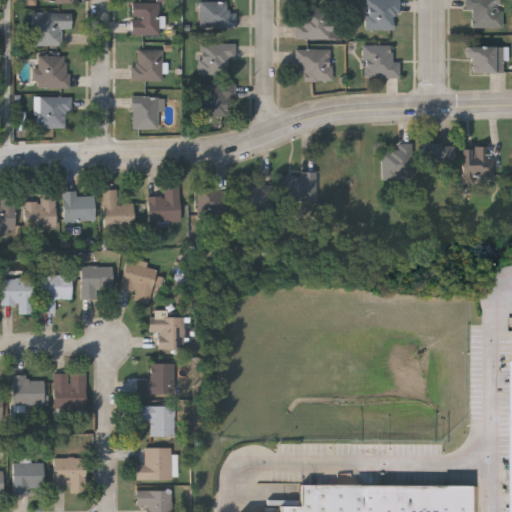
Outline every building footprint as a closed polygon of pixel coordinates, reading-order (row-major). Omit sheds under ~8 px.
[(199,26),(199,0),(226,0),(226,11),(235,11),(235,26),(199,26)] [(399,0),(399,14),(392,14),(392,29),(365,29),(365,0),(399,0)] [(464,9),(464,0),(501,0),(501,27),(471,27),(471,9),(464,9)] [(130,34),(130,2),(159,2),(159,34),(130,34)] [(293,37),(293,22),(300,22),(300,6),(332,6),(332,37),(293,37)] [(31,45),(31,12),(71,12),(71,28),(60,28),(60,45),(31,45)] [(233,57),(225,57),(225,74),(201,74),(201,42),(233,42),(233,57)] [(391,45),(391,61),(397,61),(397,76),(362,76),(362,45),(391,45)] [(502,72),(466,72),(466,45),(502,45),(502,72)] [(294,64),(294,48),(331,48),(331,80),(301,80),(301,64),(294,64)] [(161,49),(161,80),(135,80),(135,49),(161,49)] [(37,88),(37,55),(68,55),(68,88),(37,88)] [(226,98),(226,116),(202,115),(202,82),(234,82),(234,98),(226,98)] [(69,96),(69,127),(34,127),(35,96),(69,96)] [(157,128),(130,128),(131,96),(157,96),(157,128)] [(424,140),(454,140),(454,159),(424,159),(424,140)] [(398,148),(398,141),(412,142),(411,175),(381,175),(381,148),(398,148)] [(494,144),(494,171),(462,171),(462,144),(494,144)] [(316,171),(316,196),(279,197),(278,171),(316,171)] [(246,205),(244,184),(271,181),(273,201),(246,205)] [(148,194),(164,194),(164,183),(180,183),(180,219),(148,219),(148,194)] [(117,187),(117,200),(134,200),(134,224),(103,224),(103,187),(117,187)] [(76,193),(95,193),(95,218),(63,218),(63,188),(76,188),(76,193)] [(200,189),(229,189),(229,212),(200,212),(200,189)] [(0,194),(15,194),(15,233),(0,233),(0,194)] [(55,197),(55,225),(24,225),(24,197),(55,197)] [(204,244),(195,245),(196,259),(205,259),(204,244)] [(121,284),(127,259),(157,266),(149,301),(134,298),(136,288),(121,284)] [(112,264),(112,287),(100,287),(100,296),(82,296),(82,264),(112,264)] [(71,296),(55,296),(55,310),(41,310),(41,272),(71,272),(71,296)] [(33,276),(33,310),(16,310),(16,303),(2,303),(2,276),(33,276)] [(184,346),(158,346),(158,330),(150,330),(150,314),(184,314),(184,346)] [(174,361),(174,392),(137,392),(137,377),(150,377),(150,361),(174,361)] [(54,370),(85,370),(85,409),(54,409),(54,370)] [(44,403),(12,403),(12,372),(28,372),(28,377),(44,377),(44,403)] [(151,419),(137,419),(137,403),(174,403),(174,433),(151,433),(151,419)] [(174,477),(136,477),(136,462),(145,462),(145,445),(174,445),(174,477)] [(54,481),(54,455),(85,455),(85,491),(71,491),(71,481),(54,481)] [(43,460),(43,484),(29,484),(29,490),(13,490),(13,460),(43,460)] [(279,511),(279,505),(300,505),(300,485),(478,485),(478,511),(279,511)] [(171,511),(145,511),(145,503),(137,503),(137,487),(171,487),(171,511)]
